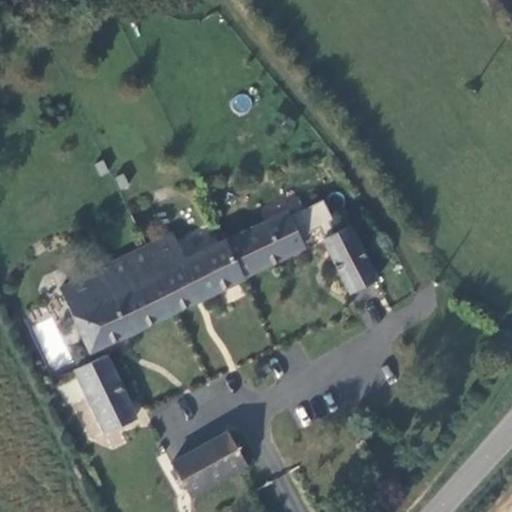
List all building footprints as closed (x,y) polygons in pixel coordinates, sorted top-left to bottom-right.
[(247,92),(229,99),(235,115),(253,108),(247,92)] [(89,353),(303,253),(284,218),(183,265),(169,239),(57,291),(71,317),(89,353)] [(371,287),(343,234),(321,244),(347,298),(371,287)] [(132,423),(101,360),(71,375),(103,438),(132,423)] [(186,502),(242,470),(224,436),(167,469),(186,502)]
